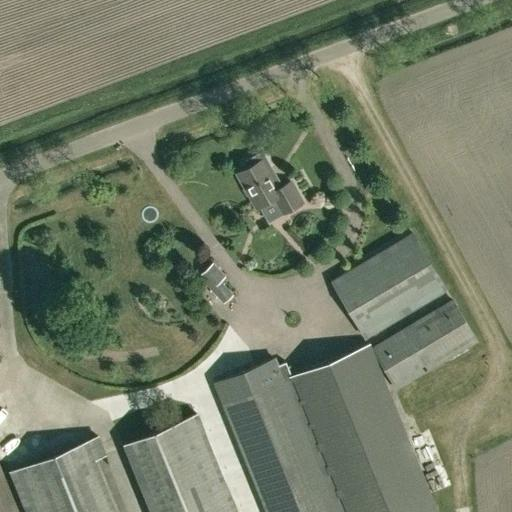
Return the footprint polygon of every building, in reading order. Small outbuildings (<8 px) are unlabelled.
[(291,180),(278,187),(268,169),(272,167),(263,151),(243,162),(246,168),(237,173),(256,207),(272,199),(281,215),(303,203),(291,180)] [(365,336),(446,288),(412,232),(331,280),(365,336)] [(225,276),(212,263),(199,275),(223,302),(232,294),(220,281),(225,276)] [(476,340),(452,300),(372,347),(396,388),(476,340)] [(436,511),(368,344),(291,374),(347,511),(436,511)] [(347,511),(291,374),(285,361),(277,365),(274,358),(213,381),(266,511),(347,511)]
